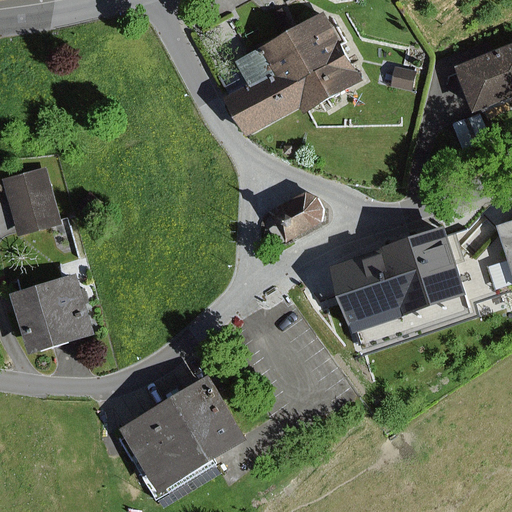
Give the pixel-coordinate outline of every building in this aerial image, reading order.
[(364,81),(325,12),(235,62),(249,87),(226,100),(248,138),(301,109),(305,115),(364,81)] [(511,98),(511,44),(455,67),(474,114),(511,98)] [(417,72),(396,67),(391,87),(413,92),(417,72)] [(492,141),(481,114),(453,125),(463,152),(492,141)] [(47,168),(3,180),(18,238),(63,225),(47,168)] [(270,213),(286,243),(323,223),(324,210),(318,198),(306,193),(270,213)] [(486,272),(467,219),(359,256),(362,265),(354,268),(360,284),(356,285),(366,313),(377,309),(385,330),(414,320),(409,303),(431,295),(430,291),(486,272)] [(511,221),(496,226),(511,274),(511,221)] [(82,290),(77,274),(12,295),(30,355),(96,335),(91,320),(95,319),(85,288),(82,290)] [(249,441),(210,375),(180,393),(178,389),(167,396),(169,400),(120,429),(124,435),(120,438),(163,509),(221,474),(214,461),(249,441)]
